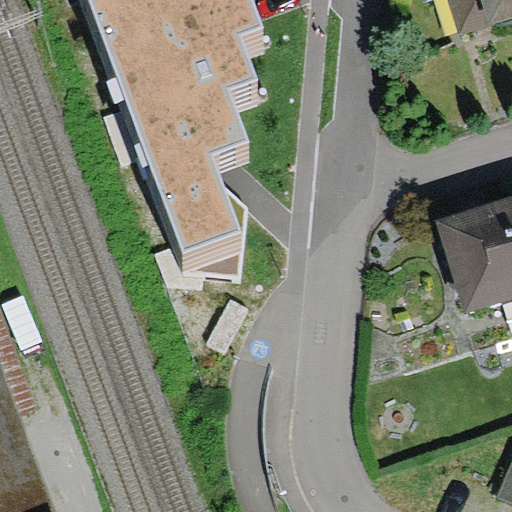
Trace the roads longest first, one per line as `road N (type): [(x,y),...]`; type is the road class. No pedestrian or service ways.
road 1 (residential): [(356,511),(339,497),(324,453),(341,196)]
road 2 (residential): [(341,196),(359,0)]
road 3 (residential): [(511,143),(341,196)]
